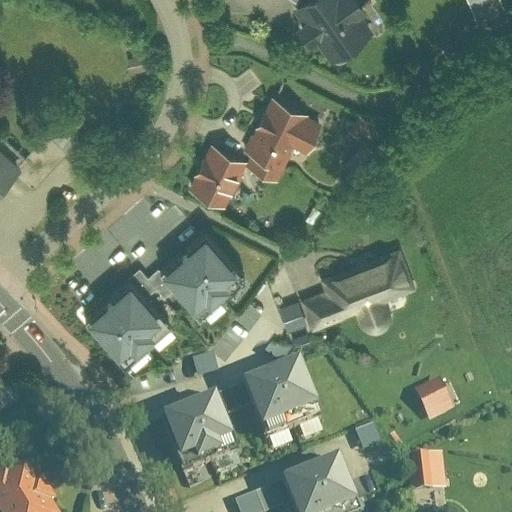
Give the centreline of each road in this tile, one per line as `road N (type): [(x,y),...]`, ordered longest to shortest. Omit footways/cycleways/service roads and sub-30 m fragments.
road 1 (residential): [(168,0),(179,23),(179,107),(150,153),(0,277)]
road 2 (primary): [(129,511),(69,387),(0,306)]
